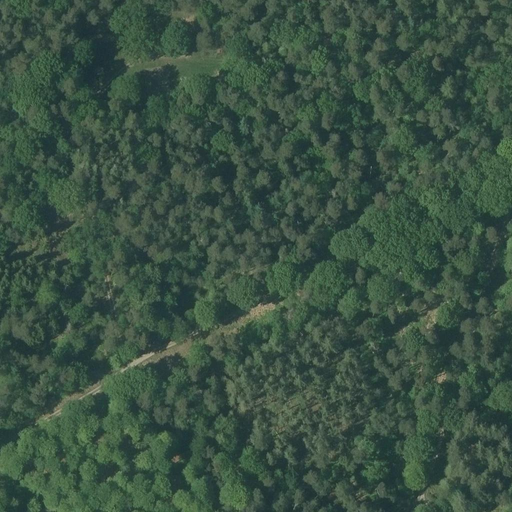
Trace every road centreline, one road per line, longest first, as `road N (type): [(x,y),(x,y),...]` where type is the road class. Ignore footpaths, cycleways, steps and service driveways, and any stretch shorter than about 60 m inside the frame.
road 1 (track): [(0,444),(123,369),(511,181)]
road 2 (track): [(426,511),(418,510),(446,465),(511,206)]
